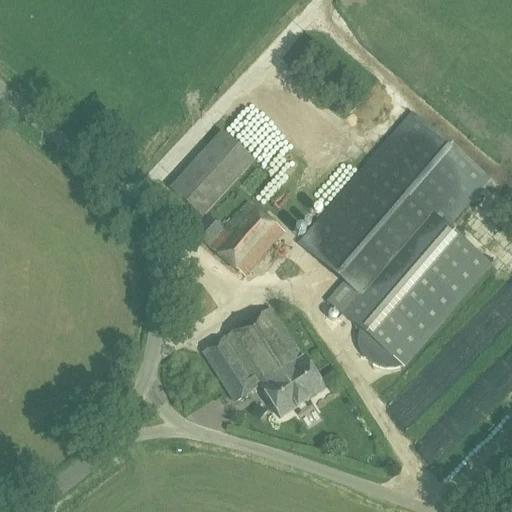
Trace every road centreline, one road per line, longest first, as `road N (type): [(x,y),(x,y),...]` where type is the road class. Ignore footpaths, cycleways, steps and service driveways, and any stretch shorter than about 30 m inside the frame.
road 1 (unclassified): [(141,391),(156,345),(158,301),(141,226),(79,152),(0,85)]
road 2 (unclassified): [(193,431),(428,511)]
